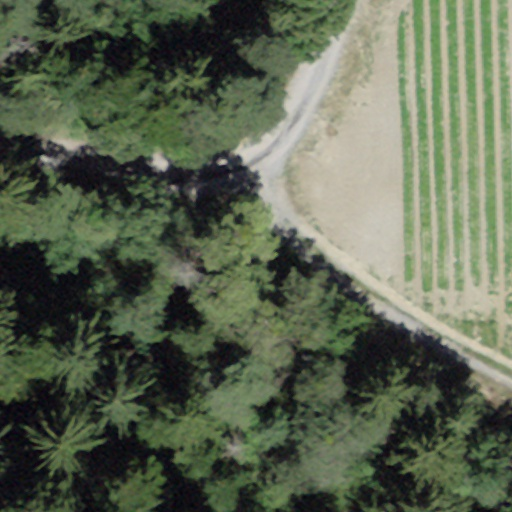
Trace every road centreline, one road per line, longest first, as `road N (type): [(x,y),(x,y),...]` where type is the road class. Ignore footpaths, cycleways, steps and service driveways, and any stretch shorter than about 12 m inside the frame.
road 1 (track): [(348,0),(305,90),(261,146),(168,181),(0,145)]
road 2 (track): [(249,150),(273,216),(352,286),(511,377)]
